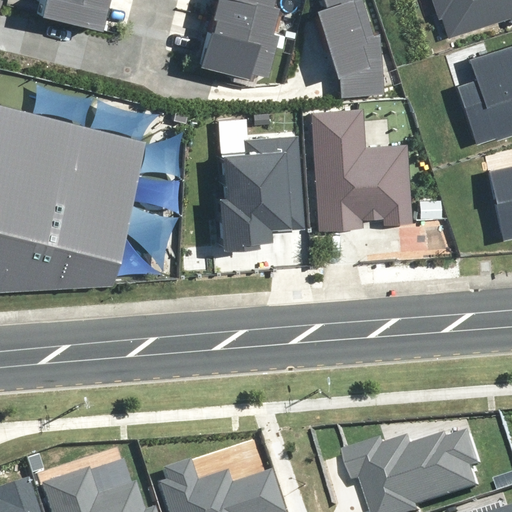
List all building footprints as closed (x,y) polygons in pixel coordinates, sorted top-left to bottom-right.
[(0,272),(114,267),(138,132),(0,107),(0,272)] [(390,433),(343,449),(355,484),(366,481),(376,511),(406,511),(425,506),(423,500),(479,482),(471,459),(482,456),(472,429),(454,435),(452,429),(416,441),(413,433),(392,440),(390,433)] [(166,472),(152,477),(163,511),(273,511),(280,510),(265,465),(229,477),(225,465),(194,476),(188,457),(163,465),(166,472)] [(41,479),(52,511),(155,511),(153,503),(139,508),(129,479),(93,491),(84,465),(41,479)] [(0,511),(34,511),(24,477),(0,484),(0,511)] [(455,511),(511,511),(511,503),(486,511),(474,511),(473,506),(455,511)]
